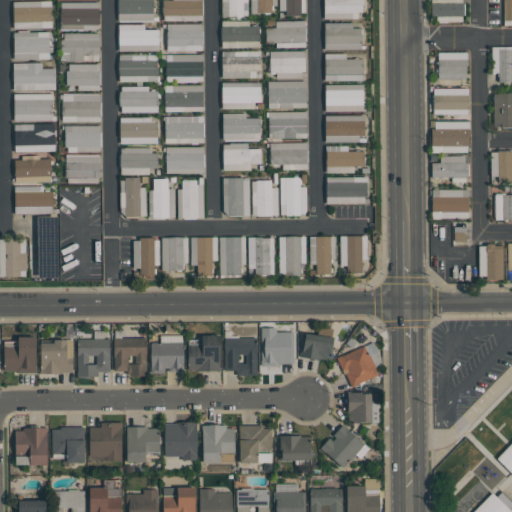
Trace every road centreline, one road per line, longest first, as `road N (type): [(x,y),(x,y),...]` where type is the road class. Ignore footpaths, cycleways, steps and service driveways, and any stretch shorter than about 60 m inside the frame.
road 1 (residential): [(0,303),(511,303)]
road 2 (residential): [(0,403),(318,402)]
road 3 (tertiary): [(403,0),(404,220)]
